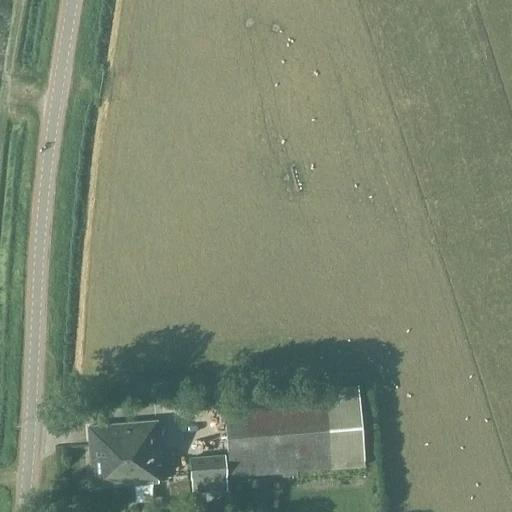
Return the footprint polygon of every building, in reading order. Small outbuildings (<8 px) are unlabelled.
[(296,484),(364,478),(357,384),(222,398),(229,478),(295,473),(296,484)] [(192,413),(208,413),(209,395),(192,394),(192,413)] [(97,486),(136,483),(159,481),(159,476),(158,465),(161,462),(158,422),(92,427),(97,486)] [(228,491),(224,457),(193,461),(196,494),(228,491)] [(190,473),(159,476),(159,481),(136,483),(138,507),(194,502),(190,473)]
